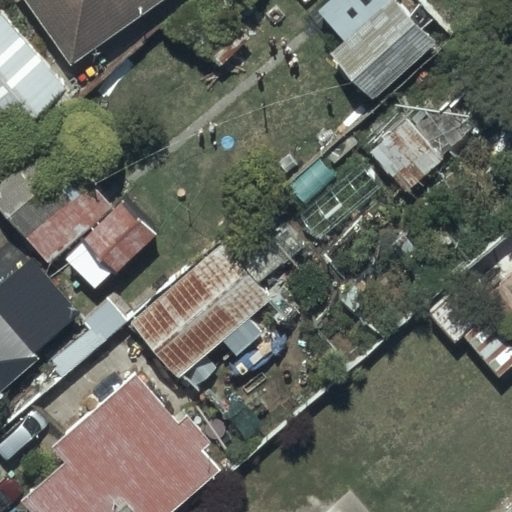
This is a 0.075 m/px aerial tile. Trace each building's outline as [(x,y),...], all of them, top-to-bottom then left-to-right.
[(31,0),(68,51),(140,0),(31,0)] [(371,86),(432,29),(404,0),(372,0),(329,41),(371,86)] [(0,9),(0,156),(73,93),(0,9)] [(404,107),(366,139),(403,183),(441,151),(404,107)] [(50,129),(0,172),(0,200),(46,254),(58,243),(91,280),(152,227),(118,188),(108,197),(50,129)] [(177,366),(267,287),(219,232),(129,311),(177,366)] [(0,376),(35,346),(30,340),(75,302),(28,247),(0,270),(0,376)] [(511,263),(483,287),(511,321),(511,263)] [(511,338),(456,276),(426,303),(452,333),(459,326),(496,367),(511,352),(511,338)] [(148,511),(214,455),(197,436),(207,428),(182,398),(175,404),(133,356),(49,430),(61,443),(17,482),(43,511),(148,511)] [(322,511),(315,503),(305,511),(322,511)]
